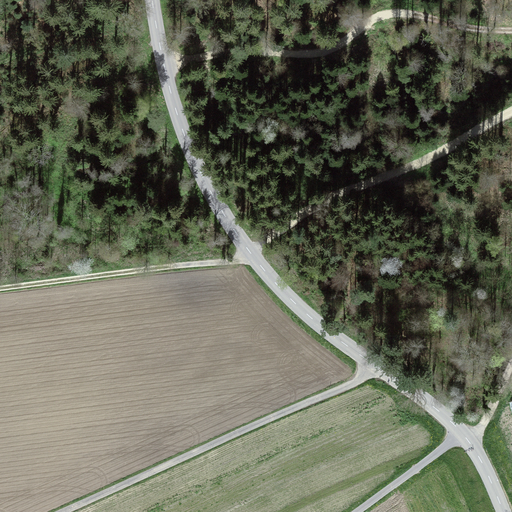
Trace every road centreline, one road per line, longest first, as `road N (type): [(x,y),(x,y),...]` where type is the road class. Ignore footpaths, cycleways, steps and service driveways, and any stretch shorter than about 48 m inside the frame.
road 1 (track): [(0,288),(244,259),(331,196),(462,142),(511,109)]
road 2 (tertiary): [(152,0),(184,136),(251,255),(314,321),(462,433)]
road 3 (track): [(511,28),(390,12),(331,48),(257,49),(163,64)]
road 4 (track): [(374,364),(350,383),(62,511)]
road 5 (residential): [(355,511),(462,433)]
